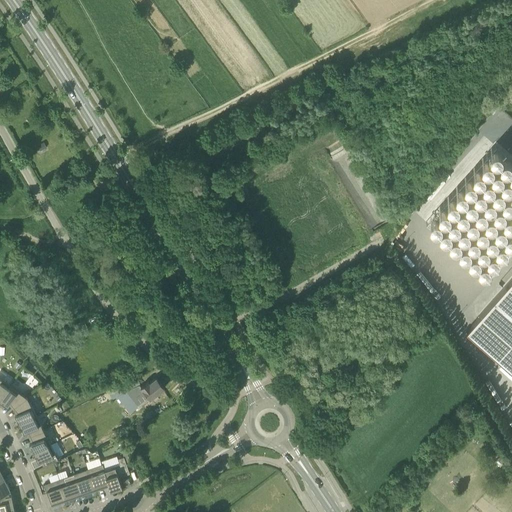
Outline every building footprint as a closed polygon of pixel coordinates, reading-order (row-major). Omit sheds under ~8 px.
[(489,272),(511,244),(511,157),(497,146),(489,156),(486,154),(429,223),(489,272)] [(511,271),(463,326),(511,369),(511,271)] [(137,409),(150,399),(164,388),(156,377),(150,382),(148,381),(141,386),(139,384),(139,385),(136,379),(113,389),(130,413),(137,409)] [(0,399),(10,385),(0,378),(0,399)] [(14,408),(27,397),(10,385),(0,399),(0,401),(7,406),(10,403),(14,408)] [(19,424),(36,416),(27,397),(14,408),(19,413),(15,415),(19,424)] [(36,416),(19,424),(24,433),(28,431),(30,437),(44,430),(36,416)] [(34,453),(51,445),(44,430),(30,437),(33,442),(29,444),(34,453)] [(59,441),(54,443),(57,455),(62,454),(59,441)] [(51,445),(34,453),(38,462),(42,460),(45,466),(58,459),(51,445)] [(102,464),(111,489),(122,486),(118,474),(129,471),(124,456),(118,458),(120,465),(105,470),(102,464)] [(88,469),(95,491),(101,489),(101,487),(109,484),(111,490),(111,489),(102,464),(88,469)] [(95,491),(88,469),(74,474),(81,494),(89,491),(89,493),(95,491)] [(81,494),(74,474),(59,479),(67,501),(73,499),(72,497),(81,494)] [(0,495),(10,491),(3,476),(0,476),(0,495)] [(67,501),(59,479),(43,485),(46,493),(48,493),(52,504),(60,501),(61,503),(67,501)] [(0,511),(6,511),(15,511),(11,494),(10,494),(8,492),(10,491),(0,495),(0,511)]
